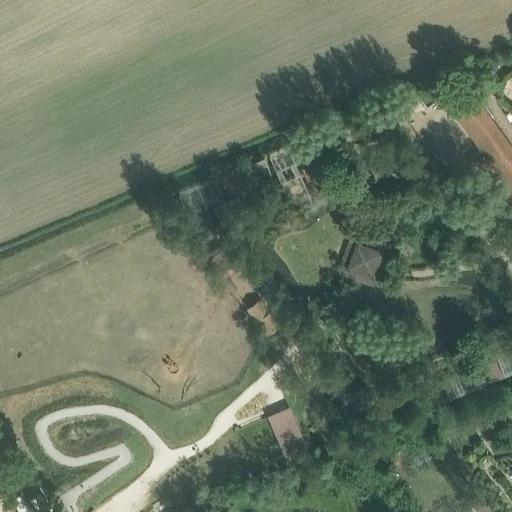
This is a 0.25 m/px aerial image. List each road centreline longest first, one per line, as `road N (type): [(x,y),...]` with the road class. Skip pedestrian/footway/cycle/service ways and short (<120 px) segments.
road 1 (track): [(231,243),(299,343),(357,406),(380,406),(511,344)]
road 2 (track): [(116,511),(164,465),(205,444),(299,343)]
